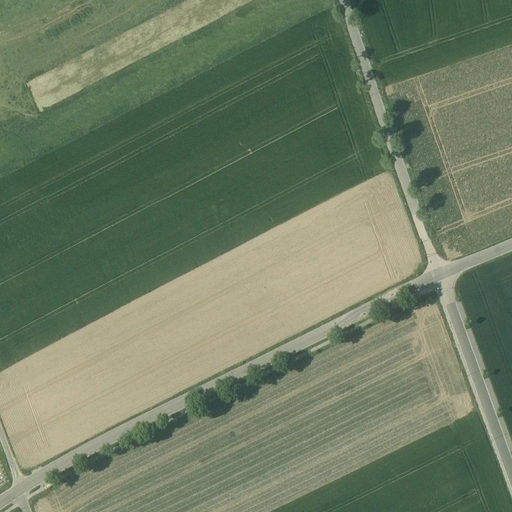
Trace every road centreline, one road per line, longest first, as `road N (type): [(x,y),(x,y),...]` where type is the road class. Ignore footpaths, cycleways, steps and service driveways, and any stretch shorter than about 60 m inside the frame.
road 1 (tertiary): [(21,490),(439,276)]
road 2 (unclassified): [(439,276),(343,0)]
road 3 (tertiary): [(439,276),(511,471)]
